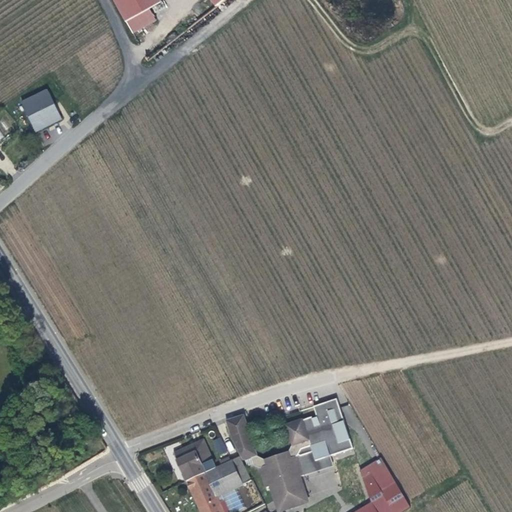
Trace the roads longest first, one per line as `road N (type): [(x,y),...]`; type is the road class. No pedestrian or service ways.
road 1 (track): [(511,116),(481,131),(418,25),(370,52),(352,49),(308,0)]
road 2 (unclassified): [(107,0),(132,46),(133,87),(0,205)]
road 3 (residential): [(342,374),(124,454)]
road 4 (secondary): [(124,454),(0,258)]
road 5 (track): [(342,374),(511,340)]
road 6 (track): [(133,87),(249,0)]
